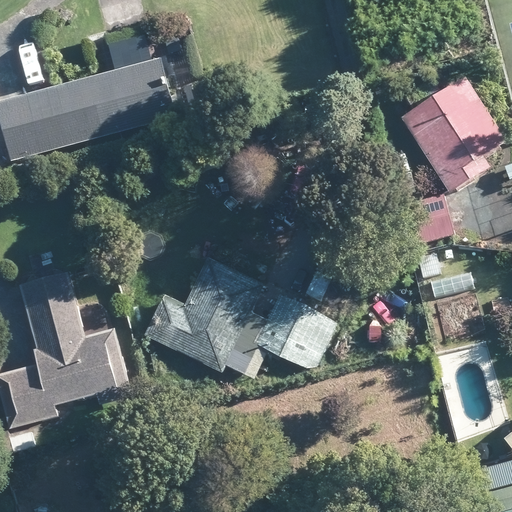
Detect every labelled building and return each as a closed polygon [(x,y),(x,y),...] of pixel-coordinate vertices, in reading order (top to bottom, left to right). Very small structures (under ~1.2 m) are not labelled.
[(183,119),(175,88),(167,59),(42,94),(3,105),(19,163),(21,170),(40,164),(39,158),(183,119)] [(482,159),(502,147),(461,84),(436,99),(408,117),(398,124),(443,194),(446,198),(489,170),(482,159)] [(415,251),(452,241),(441,200),(404,210),(415,251)] [(448,274),(443,255),(418,261),(423,281),(448,274)] [(271,287),(262,283),(215,260),(201,289),(183,281),(181,284),(173,302),(170,300),(152,337),(230,375),(241,353),(257,360),(264,347),(313,371),(316,365),(322,368),(343,325),(326,316),(286,297),(283,303),(267,296),(271,287)] [(93,339),(84,308),(76,275),(29,287),(45,351),(42,351),(46,367),(4,378),(18,431),(66,418),(64,408),(74,406),(106,398),(108,407),(140,399),(122,331),(93,339)] [(41,447),(38,436),(37,433),(17,439),(21,452),(41,447)]
